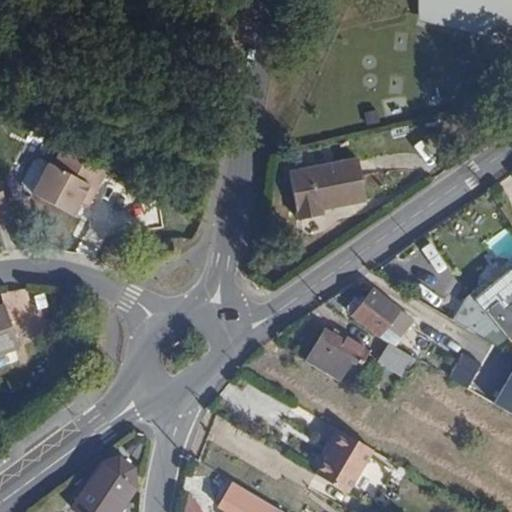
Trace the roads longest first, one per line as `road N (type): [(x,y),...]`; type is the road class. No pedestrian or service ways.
road 1 (tertiary): [(231,335),(511,146)]
road 2 (tertiary): [(213,314),(270,0)]
road 3 (tertiary): [(0,502),(149,390)]
road 4 (residential): [(160,321),(130,297),(84,278),(0,271)]
road 5 (residential): [(184,387),(158,511)]
